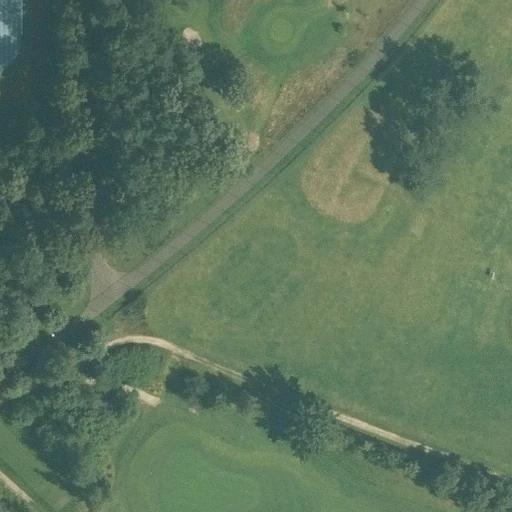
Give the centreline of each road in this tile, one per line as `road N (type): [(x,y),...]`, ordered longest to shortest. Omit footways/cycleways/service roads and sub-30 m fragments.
road 1 (track): [(0,399),(111,345),(161,343),(511,484)]
road 2 (unclassified): [(0,372),(98,306),(96,0)]
